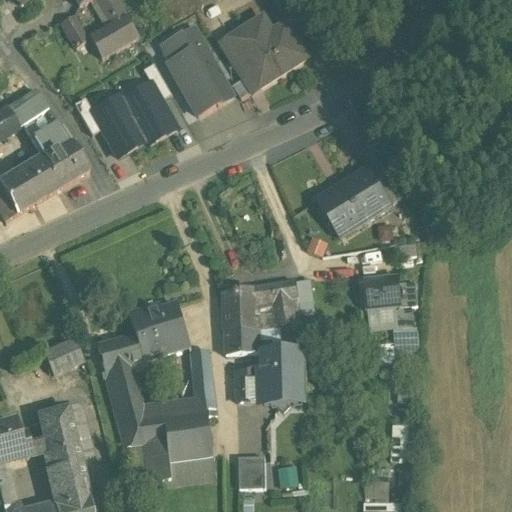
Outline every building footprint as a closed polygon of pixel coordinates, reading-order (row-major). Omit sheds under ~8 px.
[(7,0),(21,11),(29,0),(7,0)] [(73,0),(79,11),(98,0),(73,0)] [(124,13),(116,0),(98,0),(109,20),(110,19),(124,13)] [(124,13),(110,19),(115,27),(127,19),(124,13)] [(88,45),(73,19),(61,26),(76,52),(88,45)] [(115,27),(91,42),(102,62),(139,41),(127,19),(115,27)] [(276,41),(264,23),(230,45),(243,65),(246,63),(264,91),(308,63),(289,33),(276,41)] [(195,32),(163,50),(173,66),(169,68),(199,120),(223,107),(225,99),(231,95),(195,32)] [(264,91),(246,63),(243,65),(230,45),(221,51),(243,85),(252,98),(264,91)] [(153,90),(162,106),(172,101),(155,70),(145,76),(153,90)] [(243,85),(233,91),(242,105),(252,98),(243,85)] [(153,90),(124,106),(149,150),(178,134),(162,106),(153,90)] [(49,112),(35,93),(28,98),(40,118),(49,112)] [(40,118),(28,98),(20,103),(31,123),(40,118)] [(102,135),(117,162),(146,146),(124,106),(122,101),(92,118),(102,135)] [(20,103),(8,112),(20,131),(31,123),(20,103)] [(91,141),(102,135),(92,118),(85,104),(74,110),(91,141)] [(8,112),(0,116),(0,128),(7,139),(20,131),(8,112)] [(64,136),(53,143),(55,147),(59,153),(60,153),(71,146),(64,136)] [(89,175),(71,146),(60,153),(77,182),(89,175)] [(55,147),(41,156),(45,161),(59,153),(55,147)] [(60,153),(59,153),(45,161),(62,191),(77,182),(60,153)] [(45,161),(28,171),(46,201),(62,191),(45,161)] [(393,187),(381,166),(368,173),(370,176),(371,176),(382,193),(393,187)] [(3,186),(0,187),(0,189),(17,218),(46,201),(28,171),(3,186)] [(370,176),(338,196),(336,193),(317,205),(340,242),(392,210),(382,193),(371,176),(370,176)] [(17,218),(0,189),(0,187),(3,186),(0,182),(0,215),(5,225),(17,218)] [(305,254),(320,260),(325,248),(310,242),(305,254)] [(415,247),(394,250),(396,263),(417,259),(415,247)] [(397,280),(365,283),(368,314),(395,311),(400,311),(400,310),(398,289),(397,280)] [(310,284),(295,287),(298,302),(292,304),(293,310),(294,317),(314,315),(310,284)] [(295,287),(271,292),(274,307),(276,307),(292,304),(298,302),(295,287)] [(417,288),(398,289),(400,310),(412,309),(412,310),(418,310),(417,288)] [(271,292),(252,297),(255,311),(274,307),(271,292)] [(252,297),(225,303),(226,334),(258,333),(258,319),(254,320),(254,311),(255,311),(252,297)] [(292,304),(276,307),(277,317),(284,317),(282,311),(293,310),(292,304)] [(179,308),(149,317),(147,312),(130,317),(137,340),(99,350),(125,450),(147,448),(145,423),(130,368),(191,351),(179,308)] [(412,309),(400,310),(400,311),(395,311),(397,332),(414,331),(412,310),(412,309)] [(293,310),(282,311),(284,317),(277,317),(278,331),(296,329),(294,317),(293,310)] [(284,332),(258,333),(258,346),(285,345),(284,333),(284,332)] [(302,332),(284,333),(285,345),(286,358),(263,359),(264,376),(259,376),(260,405),(307,404),(306,357),(303,357),(302,332)] [(258,333),(226,334),(226,360),(259,359),(258,346),(258,333)] [(408,338),(396,338),(397,365),(410,365),(408,338)] [(75,344),(44,357),(54,380),(85,367),(75,344)] [(210,355),(195,357),(201,414),(209,412),(210,414),(217,412),(210,355)] [(259,376),(236,377),(237,406),(260,405),(259,376)] [(407,396),(399,395),(398,405),(406,406),(407,396)] [(82,415),(76,411),(69,412),(78,451),(82,464),(94,461),(82,415)] [(69,412),(39,420),(53,473),(69,469),(65,454),(78,451),(69,412)] [(201,414),(161,421),(168,468),(170,468),(215,462),(210,414),(209,412),(201,414)] [(161,421),(145,423),(147,448),(150,488),(158,487),(172,485),(170,468),(168,468),(161,421)] [(16,426),(0,430),(0,467),(3,466),(31,459),(26,440),(20,442),(16,426)] [(78,451),(65,454),(69,469),(53,473),(57,491),(86,484),(82,464),(78,451)] [(215,462),(170,468),(172,485),(158,487),(159,493),(218,486),(215,462)] [(267,495),(265,462),(239,463),(240,496),(267,495)] [(5,475),(3,466),(0,467),(0,490),(1,496),(14,492),(9,474),(5,475)] [(275,472),(279,491),(296,488),(293,469),(275,472)] [(363,472),(362,501),(389,501),(390,472),(363,472)] [(57,491),(51,492),(55,508),(91,501),(86,484),(57,491)] [(14,492),(1,496),(5,511),(19,508),(14,492)] [(92,511),(91,501),(55,508),(55,511),(92,511)]
